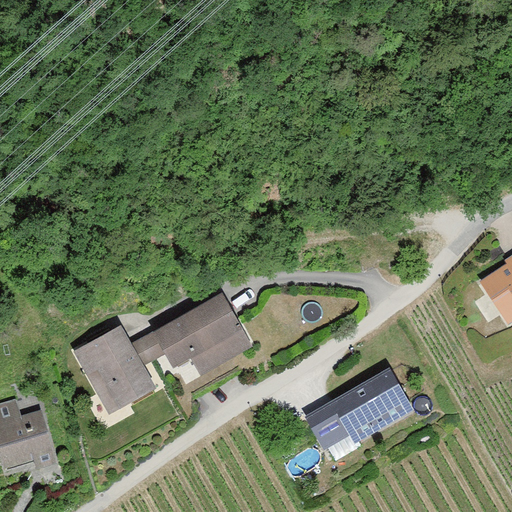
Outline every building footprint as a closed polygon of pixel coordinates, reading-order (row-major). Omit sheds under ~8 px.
[(501,266),(475,282),(499,321),(511,313),(511,252),(498,261),(501,266)] [(218,293),(147,332),(159,355),(167,369),(185,358),(195,376),(248,347),(218,293)] [(114,326),(68,351),(102,415),(148,389),(137,367),(124,344),(114,326)] [(147,332),(124,344),(137,367),(159,355),(147,332)] [(385,367),(295,416),(314,451),(344,435),(348,444),(409,412),(385,367)] [(35,404),(0,413),(0,468),(29,461),(31,469),(50,464),(35,404)]
